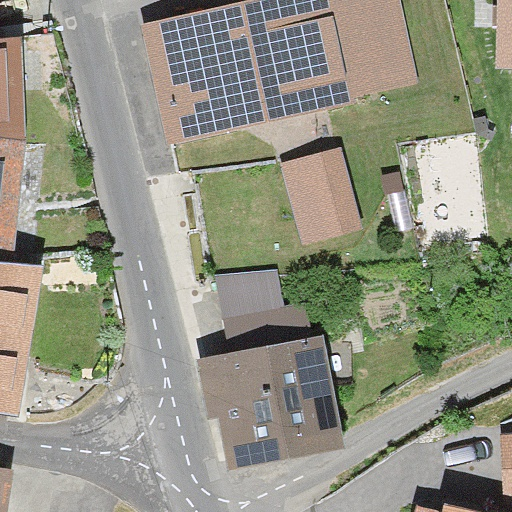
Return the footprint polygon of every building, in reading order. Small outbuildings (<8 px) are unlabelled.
[(316,0),(235,0),(138,24),(166,137),(400,80),(380,0),(326,0),(317,2),(316,0)] [(511,0),(488,0),(485,58),(511,59),(511,0)] [(5,44),(0,44),(0,267),(2,268),(10,143),(5,44)] [(297,245),(355,229),(332,147),(274,162),(297,245)] [(0,267),(0,406),(21,271),(2,268),(0,267)] [(327,442),(306,335),(194,357),(216,464),(327,442)] [(511,431),(501,436),(511,466),(511,431)]
